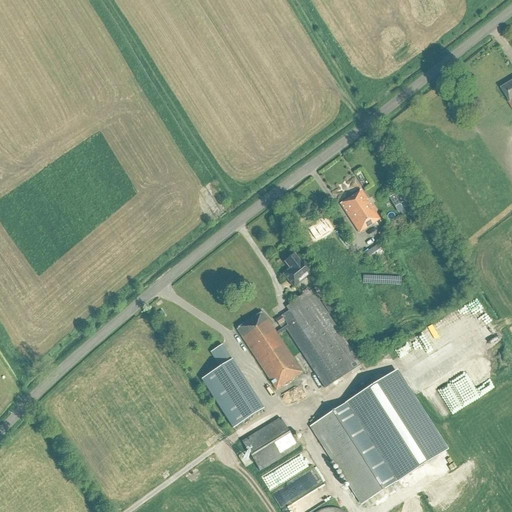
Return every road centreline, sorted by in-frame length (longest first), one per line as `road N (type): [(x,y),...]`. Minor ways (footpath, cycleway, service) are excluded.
road 1 (unclassified): [(0,434),(159,286),(511,10)]
road 2 (track): [(236,467),(219,445),(127,511)]
